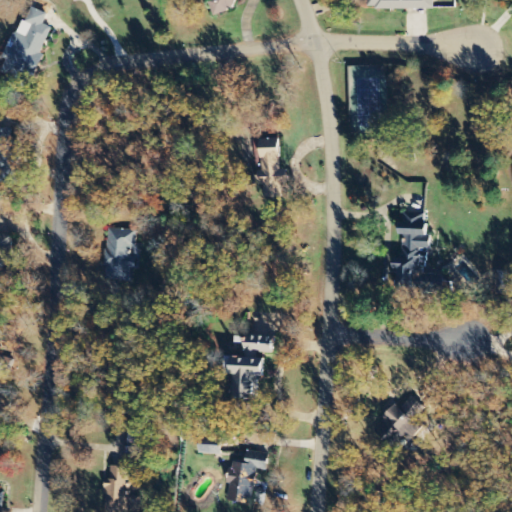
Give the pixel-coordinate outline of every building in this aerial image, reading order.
[(209,0),(215,16),(243,7),(240,0),(209,0)] [(53,28),(45,25),(49,14),(28,6),(3,73),(9,76),(6,83),(29,92),(42,55),(43,55),(53,28)] [(0,182),(15,185),(19,155),(13,154),(15,142),(0,139),(0,182)] [(280,139),(257,140),(259,186),(263,186),(264,199),(282,198),(281,185),(289,184),(289,170),(281,171),(280,139)] [(429,283),(427,212),(401,213),(402,258),(392,258),(392,273),(399,272),(400,284),(429,283)] [(132,230),(104,229),(102,281),(126,282),(127,267),(133,268),(133,258),(126,258),(127,248),(131,248),(132,230)] [(0,273),(3,273),(3,258),(11,258),(11,236),(0,236),(0,273)] [(0,373),(8,376),(12,360),(0,357),(0,373)] [(425,408),(410,397),(400,410),(393,404),(382,418),(388,423),(378,435),(396,450),(418,424),(415,420),(425,408)] [(223,445),(200,444),(200,454),(222,454),(223,445)] [(254,504),(257,470),(267,471),(269,454),(247,452),(246,463),(233,462),(228,501),(254,504)] [(141,511),(141,497),(130,496),(131,467),(106,467),(105,511),(141,511)]
